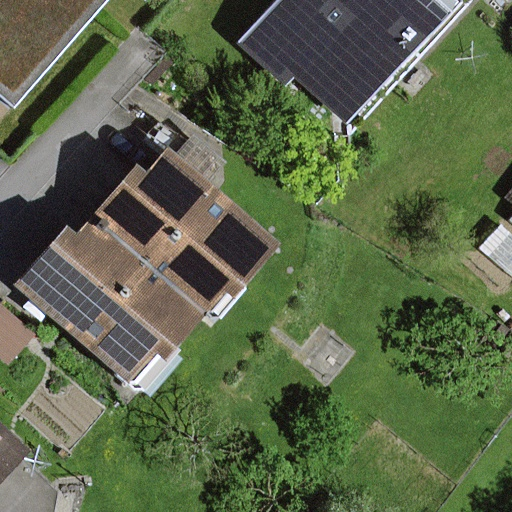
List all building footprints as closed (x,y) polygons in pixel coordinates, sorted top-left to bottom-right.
[(0,0),(0,101),(13,113),(112,0),(0,0)] [(472,0),(471,0),(280,0),(239,46),(285,87),(294,77),(353,130),(472,0)] [(179,154),(171,148),(149,175),(138,166),(87,225),(202,322),(227,293),(236,301),(284,244),(211,183),(228,164),(194,136),(179,154)] [(202,322),(87,225),(81,235),(71,226),(22,283),(133,377),(153,353),(165,363),(202,322)] [(511,242),(495,230),(482,246),(511,269),(511,242)] [(36,336),(1,306),(0,307),(0,359),(9,367),(36,336)] [(0,488),(33,453),(0,423),(0,488)]
